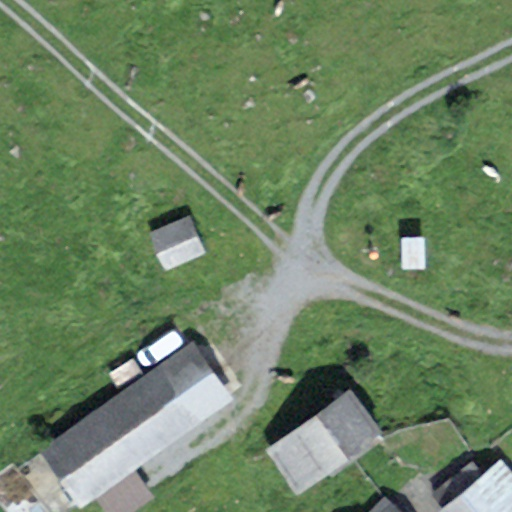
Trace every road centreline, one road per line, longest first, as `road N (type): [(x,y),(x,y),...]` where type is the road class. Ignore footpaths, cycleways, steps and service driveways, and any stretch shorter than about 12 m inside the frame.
road 1 (track): [(511,354),(352,297),(308,258),(315,220),(368,152),(511,59)]
road 2 (track): [(308,258),(1,0)]
